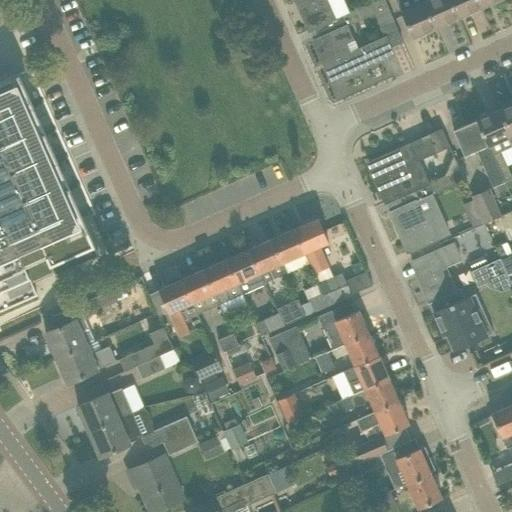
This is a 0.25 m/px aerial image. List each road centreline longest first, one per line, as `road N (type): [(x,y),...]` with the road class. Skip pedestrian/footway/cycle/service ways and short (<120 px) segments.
road 1 (residential): [(440,399),(337,168)]
road 2 (residential): [(140,224),(41,0)]
road 3 (residential): [(140,224),(155,237),(178,239),(337,168)]
road 4 (residential): [(319,126),(511,42)]
road 5 (residential): [(319,126),(264,0)]
road 6 (residential): [(491,511),(440,399)]
